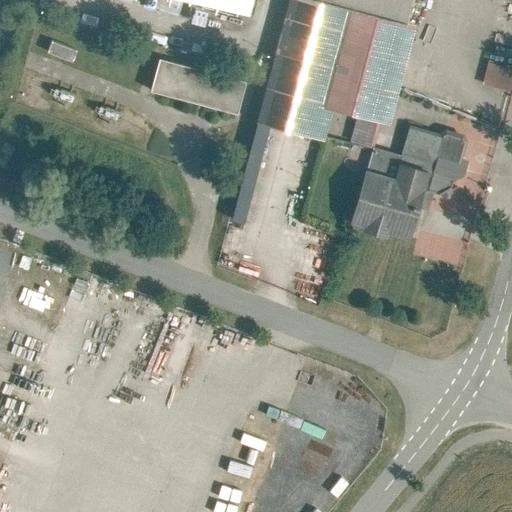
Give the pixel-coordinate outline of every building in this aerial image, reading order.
[(191,0),(248,15),(251,0),(191,0)] [(406,22),(324,0),(289,0),(257,121),(325,139),(334,106),(358,113),(380,119),(406,22)] [(324,0),(406,22),(412,0),(324,0)] [(149,57),(141,90),(231,112),(239,79),(149,57)] [(477,81),(507,90),(511,74),(511,65),(485,58),(477,81)] [(372,148),(380,119),(358,113),(350,142),(372,148)] [(467,146),(466,137),(452,133),(449,132),(443,138),(411,128),(402,155),(375,146),(351,220),(410,239),(420,207),(425,209),(431,190),(427,189),(431,175),(453,182),(455,175),(462,177),(466,164),(461,163),(467,146)]
